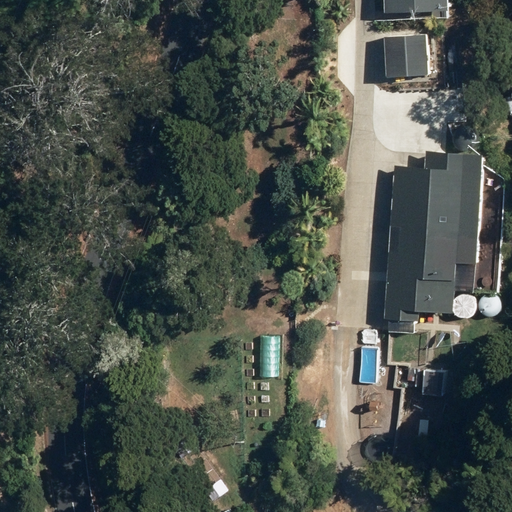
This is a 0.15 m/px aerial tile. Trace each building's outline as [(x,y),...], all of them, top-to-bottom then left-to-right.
[(442,0),(382,0),(383,13),(443,11),(442,0)] [(427,37),(383,39),(385,77),(429,75),(427,37)] [(393,168),(390,226),(399,227),(398,255),(387,254),(384,320),(415,321),(416,312),(450,314),(451,292),(472,293),(477,161),(464,161),(464,155),(424,153),(424,169),(393,168)] [(462,298),(461,299),(460,314),(461,315),(463,316),(464,317),(466,318),(467,319),(469,319),(470,319),(472,319),(474,318),(475,318),(477,317),(478,316),(479,315),(480,313),(481,312),(482,310),(482,308),(483,310),(484,312),(485,313),(487,314),(488,315),(490,316),(492,316),(494,316),(496,316),(498,315),(499,314),(501,313),(502,312),(503,310),(504,308),(505,306),(505,304),(504,302),(504,301),(503,299),(502,297),(501,296),(499,295),(497,294),(496,293),(494,293),(492,293),(490,293),(488,294),(486,295),(485,296),(483,298),(482,300),(482,301),(481,303),(481,302),(480,300),(479,299),(478,298),(476,297),(475,296),(473,295),(471,295),(470,295),(468,295),(466,296),(465,296),(463,297),(462,298)] [(353,397),(372,397),(372,355),(353,355),(353,397)] [(422,369),(421,392),(437,393),(438,370),(422,369)] [(356,429),(355,445),(369,446),(370,430),(356,429)] [(235,475),(218,456),(208,465),(225,484),(235,475)]
